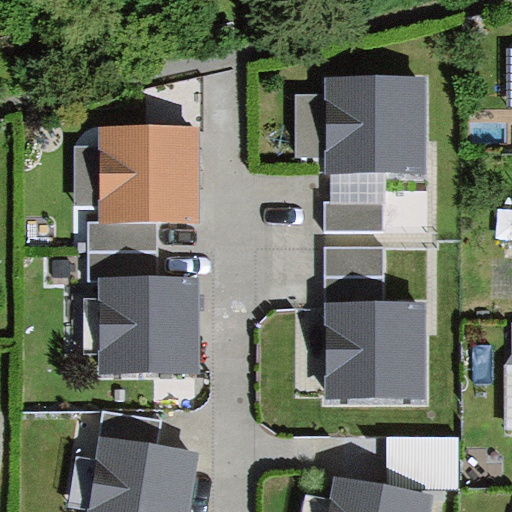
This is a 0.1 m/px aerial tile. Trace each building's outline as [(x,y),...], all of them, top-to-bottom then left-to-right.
[(431,93),(333,90),(330,187),(428,190),(431,93)] [(208,139),(108,141),(110,238),(210,236),(208,139)] [(105,293),(105,387),(196,387),(196,293),(105,293)] [(420,315),(325,315),(326,408),(421,408),(420,315)] [(191,511),(200,467),(102,449),(90,511),(191,511)] [(425,511),(426,505),(329,487),(324,511),(425,511)]
